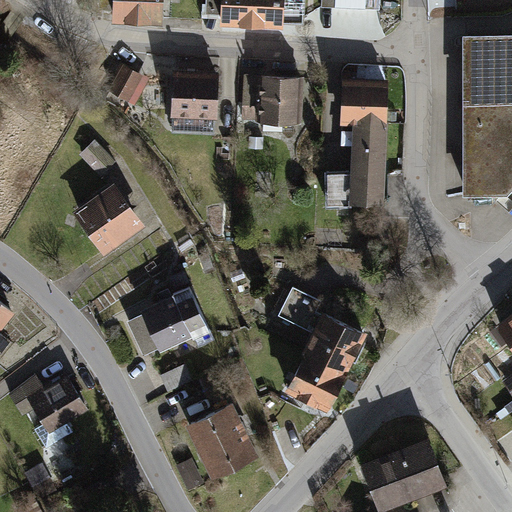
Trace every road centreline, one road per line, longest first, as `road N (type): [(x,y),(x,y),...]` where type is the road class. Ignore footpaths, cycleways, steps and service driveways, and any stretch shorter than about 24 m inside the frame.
road 1 (residential): [(30,0),(100,38),(421,52)]
road 2 (residential): [(175,511),(81,331),(0,260)]
road 3 (residential): [(421,52),(420,213),(433,231),(494,271)]
road 4 (tertiary): [(397,374),(277,511)]
road 5 (residential): [(397,374),(501,511)]
road 6 (tertiary): [(494,271),(397,374)]
